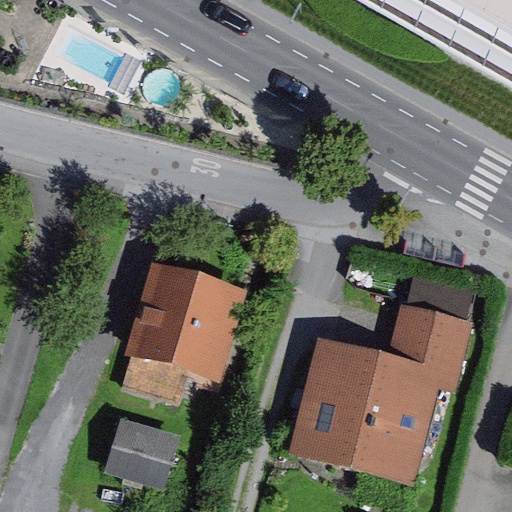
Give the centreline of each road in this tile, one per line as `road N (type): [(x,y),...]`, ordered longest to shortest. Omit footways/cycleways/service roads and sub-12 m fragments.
road 1 (residential): [(0,120),(326,198),(422,187),(455,158)]
road 2 (track): [(11,511),(41,427),(152,259),(180,163)]
road 3 (secondary): [(455,158),(184,0)]
